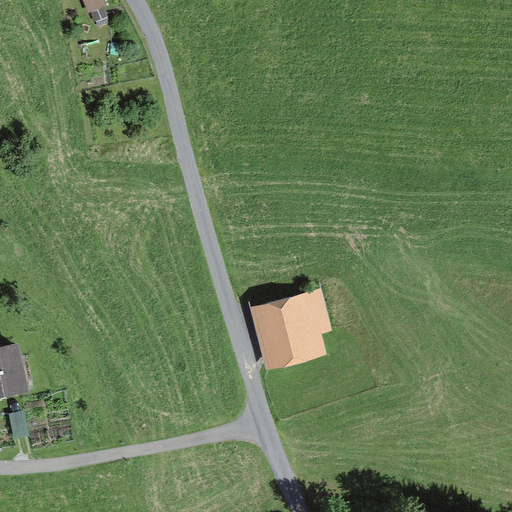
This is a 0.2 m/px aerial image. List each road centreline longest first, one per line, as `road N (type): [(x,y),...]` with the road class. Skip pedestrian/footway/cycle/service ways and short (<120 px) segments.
road 1 (unclassified): [(132,0),(152,33),(260,422),(299,511)]
road 2 (track): [(288,486),(455,511)]
